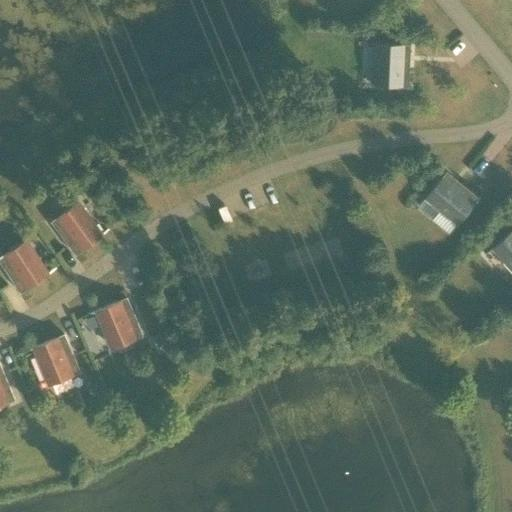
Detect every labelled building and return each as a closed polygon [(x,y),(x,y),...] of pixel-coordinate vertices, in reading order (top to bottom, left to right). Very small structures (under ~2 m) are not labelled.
[(373,85),(409,87),(411,45),(367,43),(367,44),(379,45),(377,84),(373,84),(373,85)] [(412,181),(418,175),(414,171),(408,177),(412,181)] [(457,226),(479,198),(447,172),(419,205),(420,206),(427,197),(458,222),(456,225),(457,226)] [(63,214),(52,222),(76,255),(111,229),(110,228),(100,235),(77,204),(73,206),(69,205),(63,210),(63,214)] [(511,230),(485,254),(486,255),(495,247),(511,266),(511,230)] [(485,247),(490,243),(484,237),(480,241),(485,247)] [(10,251),(0,257),(0,261),(21,293),(57,269),(56,268),(46,274),(25,242),(21,244),(17,242),(10,247),(10,251)] [(114,347),(118,345),(122,348),(129,345),(130,341),(143,335),(127,298),(87,315),(87,316),(98,312),(114,347)] [(171,348),(165,334),(153,339),(160,354),(171,348)] [(65,335),(24,352),(25,353),(36,348),(51,384),(56,382),(59,385),(66,381),(67,377),(80,372),(65,335)] [(0,409),(1,409),(2,405),(15,399),(0,363),(0,409)] [(90,399),(102,394),(97,380),(85,385),(90,399)]
